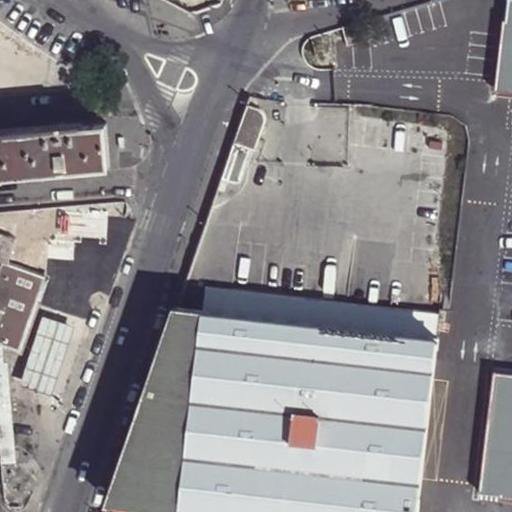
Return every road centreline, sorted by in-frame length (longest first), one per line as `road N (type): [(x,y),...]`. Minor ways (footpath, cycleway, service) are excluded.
road 1 (tertiary): [(65,511),(190,167)]
road 2 (residential): [(389,0),(237,42)]
road 3 (residential): [(190,167),(124,40)]
road 4 (tertiary): [(190,167),(237,42)]
